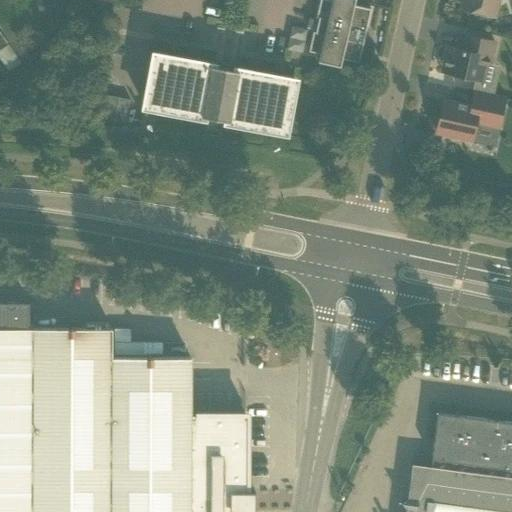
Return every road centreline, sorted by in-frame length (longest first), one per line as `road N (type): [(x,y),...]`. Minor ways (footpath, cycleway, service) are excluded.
road 1 (secondary): [(360,240),(139,197),(0,183)]
road 2 (secondary): [(0,212),(334,272)]
road 3 (residential): [(360,240),(413,0)]
road 4 (secondary): [(511,271),(360,240)]
road 5 (secondary): [(369,280),(511,309)]
road 6 (unclassified): [(302,511),(330,380)]
